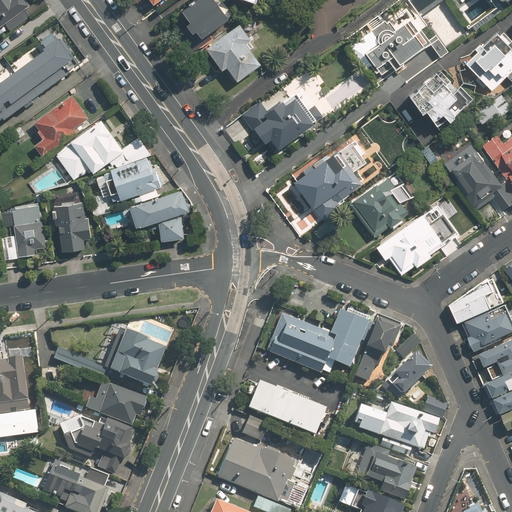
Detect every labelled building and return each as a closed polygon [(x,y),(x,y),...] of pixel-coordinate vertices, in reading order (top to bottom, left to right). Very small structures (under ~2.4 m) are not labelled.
[(0,0),(0,26),(6,23),(10,29),(29,15),(25,9),(30,5),(26,0),(0,0)] [(186,58),(211,40),(208,35),(219,27),(217,25),(220,22),(204,0),(199,0),(182,12),(188,20),(169,34),(186,58)] [(421,18),(408,0),(397,0),(345,39),(376,83),(430,44),(438,56),(445,51),(421,18)] [(408,0),(421,18),(445,0),(449,0),(450,1),(450,2),(450,3),(450,4),(450,5),(451,6),(452,7),(453,7),(454,7),(455,7),(456,7),(457,7),(457,6),(458,6),(458,5),(458,4),(459,3),(459,2),(459,1),(458,0),(457,0),(408,0)] [(242,25),(208,50),(225,72),(229,68),(240,83),(263,65),(248,44),(253,40),(242,25)] [(511,81),(511,50),(495,33),(464,64),(490,90),(505,75),(511,81)] [(38,94),(79,63),(72,54),(70,55),(61,42),(0,85),(0,122),(25,104),(27,107),(40,98),(38,94)] [(438,71),(405,97),(420,117),(423,114),(435,129),(444,121),(447,124),(454,118),(453,116),(472,101),(438,71)] [(89,118),(73,96),(36,123),(41,130),(39,132),(44,139),(35,146),(42,155),(75,131),(74,129),(89,118)] [(258,102),(241,114),(263,143),(269,139),(277,149),(311,124),(292,98),(283,105),(280,102),(266,112),(258,102)] [(510,111),(501,98),(493,104),(492,102),(468,119),(479,134),(503,117),(503,116),(510,111)] [(123,148),(101,119),(55,153),(74,179),(90,167),(94,174),(113,161),(117,166),(151,154),(139,137),(123,148)] [(248,136),(236,119),(225,127),(238,143),(248,136)] [(511,122),(499,131),(498,130),(492,134),(482,141),(510,180),(506,183),(511,190),(511,122)] [(446,165),(477,207),(493,196),(504,212),(511,206),(511,193),(505,184),(504,185),(488,163),(487,164),(473,145),(446,165)] [(320,218),(333,209),(326,200),(352,182),(349,178),(353,175),(336,151),(328,157),(329,158),(294,183),(320,218)] [(153,174),(147,157),(111,169),(112,172),(104,174),(105,175),(97,178),(100,187),(101,187),(104,196),(118,191),(121,200),(140,194),(142,200),(158,195),(156,190),(162,188),(157,173),(153,174)] [(397,172),(356,202),(356,204),(353,206),(376,238),(392,226),(393,228),(405,219),(404,217),(410,213),(405,206),(415,198),(397,172)] [(182,196),(180,189),(130,206),(137,226),(150,222),(151,226),(160,225),(162,239),(184,236),(180,212),(190,209),(185,195),(182,196)] [(84,219),(82,202),(53,206),(54,212),(52,212),(53,221),(58,220),(62,251),(84,249),(83,240),(91,239),(88,219),(84,219)] [(42,223),(40,206),(13,210),(14,213),(10,213),(12,225),(15,225),(16,226),(15,226),(17,237),(4,238),(6,258),(19,256),(19,257),(38,255),(37,250),(47,248),(44,223),(42,223)] [(318,224),(310,212),(292,224),(301,236),(318,224)] [(436,222),(430,214),(421,220),(420,218),(378,248),(387,260),(393,256),(404,271),(405,270),(408,274),(417,267),(418,268),(433,258),(432,257),(446,247),(431,226),(436,222)] [(489,308),(501,303),(489,276),(451,303),(459,322),(462,321),(489,308)] [(489,308),(462,321),(469,338),(474,349),(511,331),(511,317),(509,310),(493,317),(489,308)] [(366,343),(374,324),(369,322),(369,320),(341,309),(331,333),(282,313),(266,351),(321,373),(322,371),(330,374),(335,360),(350,367),(360,341),(366,343)] [(400,327),(378,318),(354,377),(367,382),(373,367),(376,369),(383,353),(384,353),(387,346),(392,348),(400,327)] [(148,337),(148,335),(128,327),(124,336),(121,335),(113,355),(108,353),(104,361),(108,363),(105,369),(109,370),(108,373),(122,378),(125,372),(153,383),(168,345),(148,337)] [(486,367),(488,366),(494,379),(511,370),(511,339),(480,354),(486,367)] [(63,340),(56,358),(68,363),(76,345),(63,340)] [(395,400),(429,366),(414,351),(378,386),(385,393),(387,392),(395,400)] [(29,409),(23,354),(8,355),(8,358),(0,358),(0,424),(7,424),(5,411),(29,409)] [(61,384),(58,366),(44,368),(46,386),(61,384)] [(511,371),(488,383),(494,396),(502,392),(502,394),(495,397),(502,412),(511,407),(511,371)] [(139,415),(146,397),(103,380),(96,398),(91,396),(87,406),(132,423),(135,414),(139,415)] [(258,380),(247,408),(314,435),(325,408),(258,380)] [(420,410),(440,417),(445,403),(425,396),(420,410)] [(411,447),(418,449),(418,448),(422,450),(429,433),(434,435),(440,420),(392,402),(387,415),(380,412),(373,431),(380,434),(380,435),(381,436),(378,444),(408,456),(411,447)] [(511,410),(501,415),(508,429),(511,428),(511,427),(511,410)] [(268,420),(249,411),(240,431),(260,440),(268,420)] [(106,424),(83,414),(61,424),(70,447),(92,456),(96,445),(105,449),(98,466),(115,472),(122,456),(125,457),(131,444),(129,443),(133,431),(132,430),(133,427),(108,417),(106,424)] [(233,438),(219,474),(279,498),(280,497),(288,500),(295,481),(292,480),(298,465),(275,456),(276,452),(263,447),(257,444),(257,445),(256,447),(233,438)] [(296,456),(294,462),(313,470),(319,454),(300,447),(296,456)] [(381,457),(371,453),(361,476),(372,481),(371,481),(382,485),(379,491),(405,502),(412,485),(410,484),(416,468),(412,466),(413,465),(410,464),(411,460),(398,454),(395,460),(382,454),(381,457)] [(67,502),(65,507),(77,511),(96,511),(107,488),(104,486),(109,476),(90,468),(85,479),(71,473),(73,467),(59,462),(47,491),(61,497),(60,499),(67,502)] [(355,491),(342,486),(335,502),(348,508),(349,506),(359,509),(357,511),(401,511),(400,511),(402,504),(365,490),(365,492),(356,488),(355,491)] [(290,511),(291,510),(258,496),(253,507),(264,511),(290,511)] [(38,511),(3,498),(0,506),(0,511),(38,511)] [(248,511),(216,499),(210,511),(248,511)]
